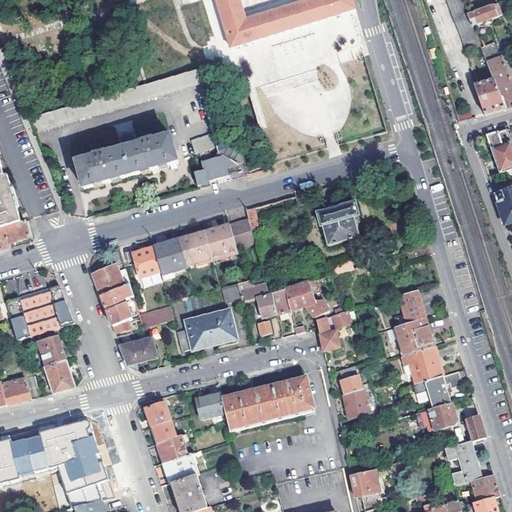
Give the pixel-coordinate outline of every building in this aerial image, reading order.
[(215,0),(216,1),(223,27),(231,49),(276,34),(350,12),(356,11),(351,0),(215,0)] [(462,0),(445,0),(469,61),(484,56),(481,48),(472,27),(467,16),(468,15),(462,0)] [(467,16),(472,27),(503,16),(498,4),(468,15),(467,16)] [(494,43),(481,48),(484,56),(487,61),(499,56),(494,43)] [(488,63),(495,80),(505,109),(511,106),(511,83),(502,58),(488,63)] [(132,88),(29,118),(34,131),(205,82),(201,67),(132,88)] [(475,87),(485,115),(488,114),(505,109),(495,80),(475,87)] [(511,147),(506,129),(486,135),(498,173),(511,168),(511,147)] [(220,147),(223,146),(219,132),(190,140),(194,155),(220,147)] [(145,143),(136,146),(132,133),(120,136),(123,149),(105,155),(104,153),(97,155),(97,157),(78,162),(85,189),(171,165),(172,170),(177,168),(176,164),(178,163),(171,136),(152,142),(152,140),(144,142),(145,143)] [(195,173),(197,185),(209,182),(209,180),(229,175),(227,166),(245,162),(239,142),(232,143),(223,146),(220,147),(222,154),(202,160),(205,170),(195,173)] [(0,228),(19,222),(12,195),(7,176),(4,177),(0,162),(0,228)] [(511,188),(495,194),(505,224),(511,221),(511,188)] [(359,217),(355,204),(318,215),(321,227),(322,228),(328,247),(360,237),(355,218),(359,217)] [(249,222),(252,235),(260,232),(254,209),(246,211),(249,222)] [(19,222),(0,228),(0,250),(11,248),(10,244),(30,238),(26,225),(24,221),(19,222)] [(240,225),(231,227),(239,254),(256,250),(252,235),(249,222),(240,225)] [(231,227),(207,234),(213,260),(214,261),(239,254),(231,227)] [(181,242),(188,267),(213,260),(207,234),(181,242)] [(155,249),(161,273),(162,276),(188,269),(188,267),(181,242),(155,249)] [(140,279),(161,273),(155,249),(154,248),(133,254),(140,279)] [(213,260),(188,267),(188,269),(189,271),(214,263),(214,261),(213,260)] [(337,275),(353,269),(351,260),(334,266),(337,275)] [(93,275),(102,297),(124,288),(124,287),(118,272),(116,266),(93,275)] [(124,287),(130,285),(125,269),(118,272),(124,287)] [(162,276),(164,282),(172,280),(171,277),(189,271),(188,269),(162,276)] [(239,284),(242,300),(243,302),(254,299),(253,294),(250,287),(247,281),(239,284)] [(286,290),(292,311),(308,306),(315,319),(316,318),(330,312),(324,301),(318,302),(312,289),(316,287),(314,282),(314,281),(286,290)] [(239,284),(223,288),(226,304),(242,300),(239,284)] [(250,287),(253,294),(254,299),(257,298),(263,320),(277,316),(272,294),(269,296),(266,287),(266,284),(258,286),(256,286),(250,287)] [(130,322),(133,321),(126,300),(134,297),(130,285),(124,287),(124,288),(102,297),(112,323),(113,327),(130,322)] [(269,296),(272,294),(278,293),(277,291),(277,288),(276,286),(275,286),(273,285),(271,285),(266,287),(269,296)] [(18,340),(74,324),(59,286),(11,300),(6,302),(11,318),(18,340)] [(272,294),(277,316),(292,311),(286,290),(278,293),(272,294)] [(408,324),(427,319),(419,291),(400,297),(408,324)] [(0,303),(0,307),(4,320),(11,318),(6,302),(0,303)] [(170,307),(139,316),(144,329),(174,321),(170,307)] [(340,308),(330,312),(332,317),(342,314),(340,308)] [(178,333),(183,352),(237,339),(230,311),(187,322),(189,330),(178,333)] [(332,317),(317,321),(324,353),(341,349),(337,332),(330,334),(329,331),(351,325),(347,312),(342,314),(332,317)] [(396,328),(404,357),(435,347),(427,319),(408,324),(407,325),(397,327),(396,328)] [(130,322),(113,327),(116,334),(132,329),(130,322)] [(269,322),(259,324),(262,337),(272,334),(269,322)] [(295,328),(296,335),(305,333),(303,326),(296,328),(295,328)] [(393,329),(402,357),(404,357),(396,328),(393,329)] [(38,342),(46,367),(66,361),(58,337),(38,342)] [(151,338),(121,347),(128,366),(157,359),(151,338)] [(435,347),(404,357),(402,357),(404,366),(410,365),(415,383),(425,381),(443,376),(435,347)] [(45,367),(54,394),(75,389),(66,361),(46,367),(45,367)] [(341,381),(345,396),(363,391),(359,376),(357,376),(354,367),(340,372),(342,381),(341,381)] [(443,376),(425,381),(433,410),(452,405),(448,390),(463,386),(459,371),(443,376)] [(27,379),(29,390),(38,388),(35,377),(27,379)] [(2,385),(7,405),(21,402),(31,399),(29,390),(27,379),(2,385)] [(228,422),(230,430),(314,409),(307,379),(253,392),(222,400),(226,415),(228,422)] [(344,396),(350,420),(370,415),(368,406),(365,390),(363,391),(345,396),(344,396)] [(201,420),(226,415),(222,400),(221,394),(196,400),(201,420)] [(152,429),(171,423),(165,403),(145,410),(152,429)] [(452,405),(433,410),(429,411),(435,431),(454,425),(456,422),(452,405)] [(467,422),(473,442),(483,439),(486,439),(479,417),(468,421),(467,422)] [(171,423),(152,429),(158,446),(177,439),(171,423)] [(0,457),(3,469),(0,469),(0,487),(100,464),(93,433),(0,456),(0,457)] [(158,446),(164,465),(188,456),(182,437),(177,439),(158,446)] [(453,474),(456,487),(462,485),(472,483),(482,480),(471,442),(445,449),(449,461),(459,459),(463,472),(453,474)] [(164,465),(171,484),(197,475),(190,455),(188,456),(164,465)] [(190,455),(197,475),(199,475),(192,455),(190,455)] [(358,458),(348,461),(351,476),(366,472),(365,464),(359,466),(358,458)] [(370,511),(378,510),(387,507),(385,500),(380,501),(374,470),(366,472),(351,476),(356,499),(361,497),(364,511),(370,511)] [(197,475),(171,484),(180,511),(198,511),(208,509),(197,475)] [(500,497),(494,476),(482,480),(472,483),(478,503),(495,498),(495,499),(500,497)] [(420,511),(446,511),(444,506),(431,509),(427,496),(421,497),(419,498),(415,499),(416,501),(421,499),(424,511),(420,511)] [(495,498),(478,503),(474,504),(476,511),(498,511),(495,499),(495,498)] [(107,511),(103,501),(75,508),(76,511),(107,511)] [(444,506),(446,511),(462,511),(461,508),(459,502),(458,502),(444,506)]
